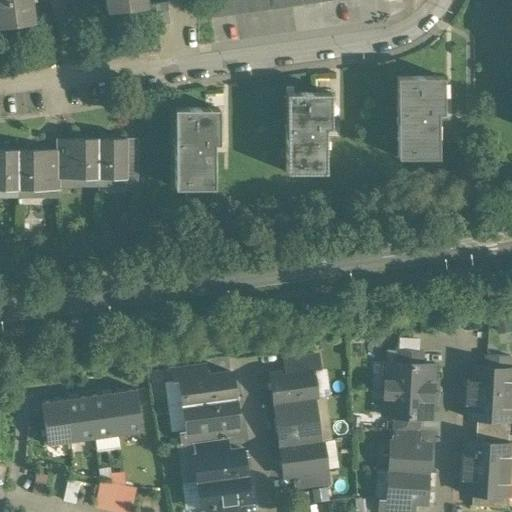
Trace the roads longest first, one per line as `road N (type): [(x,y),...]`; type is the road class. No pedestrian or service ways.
road 1 (tertiary): [(511,242),(0,314)]
road 2 (residential): [(0,89),(383,43),(409,31),(438,0)]
